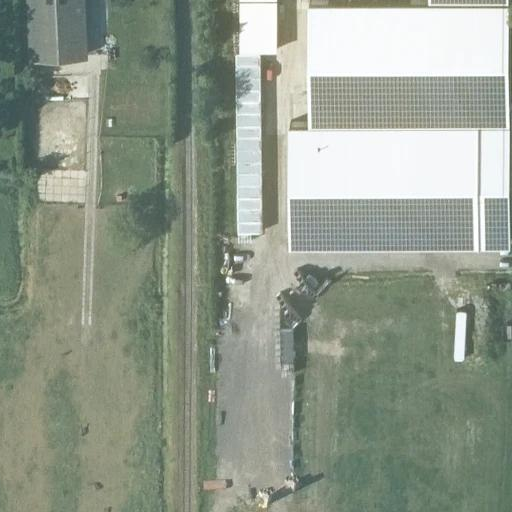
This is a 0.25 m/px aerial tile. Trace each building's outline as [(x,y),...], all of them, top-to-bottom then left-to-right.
[(83,0),(25,0),(28,60),(86,56),(83,0)] [(309,0),(310,117),(510,117),(509,0),(309,0)] [(39,91),(78,92),(79,70),(40,69),(39,91)] [(238,123),(277,122),(276,73),(237,74),(238,123)] [(290,237),(510,237),(510,117),(310,117),(290,117),(290,237)] [(267,146),(267,138),(235,139),(235,147),(267,146)]
